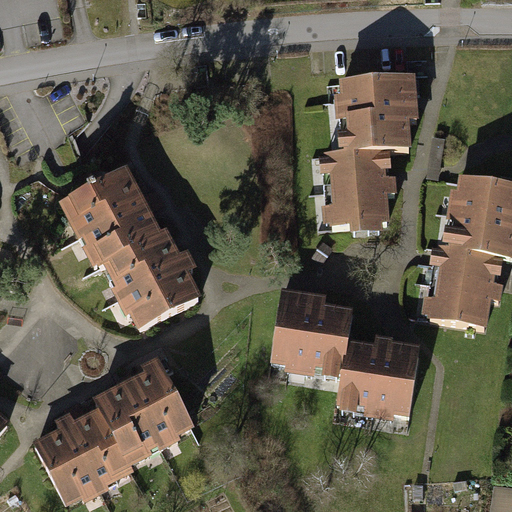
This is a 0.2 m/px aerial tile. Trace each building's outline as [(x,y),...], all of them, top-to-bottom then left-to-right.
[(415,77),(339,83),(340,96),(333,97),(335,121),(342,120),(343,134),(336,134),(337,150),(344,149),(344,154),(324,156),(330,234),(353,233),(353,239),(381,236),(381,228),(388,228),(386,197),(395,196),(394,180),(384,181),(384,177),(384,173),(388,173),(387,158),(413,156),(411,128),(419,127),(417,104),(415,77)] [(127,172),(61,202),(93,269),(105,264),(135,330),(203,299),(176,241),(170,227),(156,234),(148,217),(127,172)] [(511,188),(457,182),(450,249),(437,247),(436,259),(429,323),(487,330),(494,271),(496,255),(511,256),(511,188)] [(308,308),(278,304),(266,376),(341,388),(336,417),(399,427),(410,356),(396,353),(345,345),(350,315),(308,308)] [(91,419),(36,445),(65,507),(132,476),(126,463),(194,432),(164,367),(119,387),(92,400),(99,415),(91,419)] [(511,511),(511,490),(494,489),(491,511),(511,511)]
